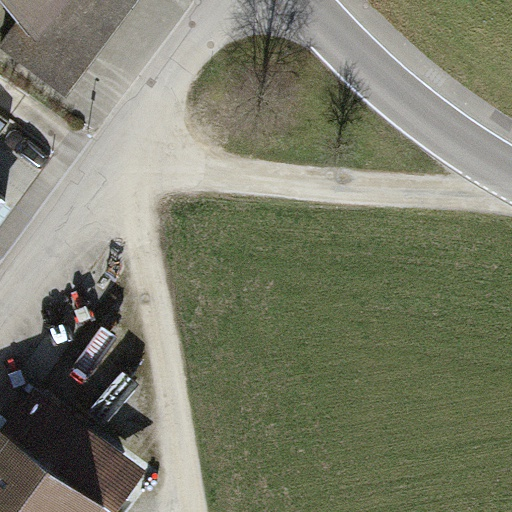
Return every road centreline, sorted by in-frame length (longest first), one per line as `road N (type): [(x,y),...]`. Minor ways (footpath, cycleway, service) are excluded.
road 1 (track): [(511,198),(123,174)]
road 2 (track): [(193,511),(123,174)]
road 3 (tertiary): [(310,0),(406,91),(511,155)]
